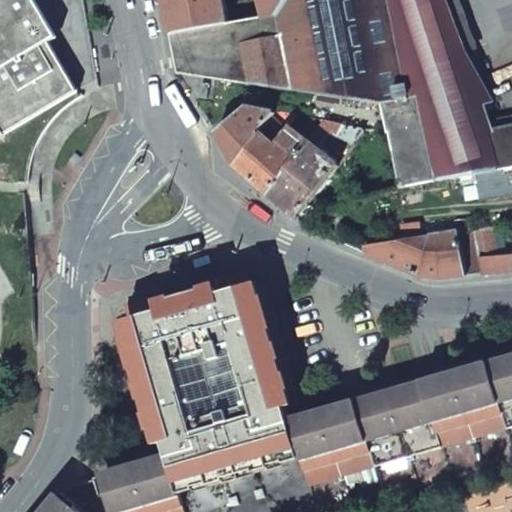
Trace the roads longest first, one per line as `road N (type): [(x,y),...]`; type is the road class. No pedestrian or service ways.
road 1 (secondary): [(224,214),(428,299),(511,296)]
road 2 (secondary): [(13,511),(53,463),(70,424),(75,279),(89,239)]
road 3 (secondary): [(153,112),(107,174),(89,239)]
road 4 (secondary): [(89,239),(152,237),(224,214)]
road 5 (tertiary): [(89,239),(180,151)]
